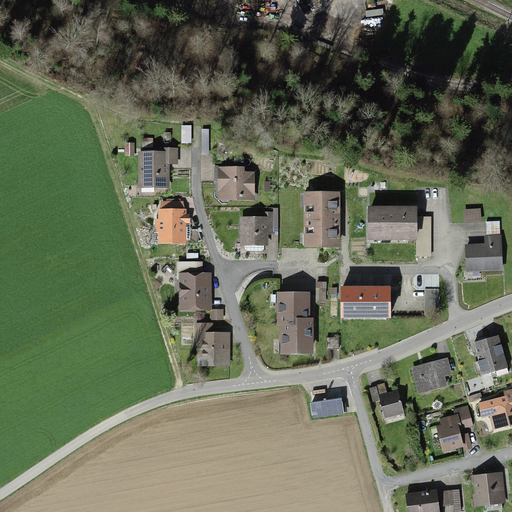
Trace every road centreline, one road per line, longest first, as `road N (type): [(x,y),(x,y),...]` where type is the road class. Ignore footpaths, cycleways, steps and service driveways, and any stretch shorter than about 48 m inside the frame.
road 1 (track): [(0,57),(92,106),(182,394)]
road 2 (unclassified): [(0,496),(146,405),(257,383)]
road 3 (unclassified): [(347,368),(511,303)]
road 4 (residential): [(383,485),(511,453)]
road 5 (residential): [(196,148),(196,196),(220,274)]
road 6 (residential): [(383,485),(347,368)]
